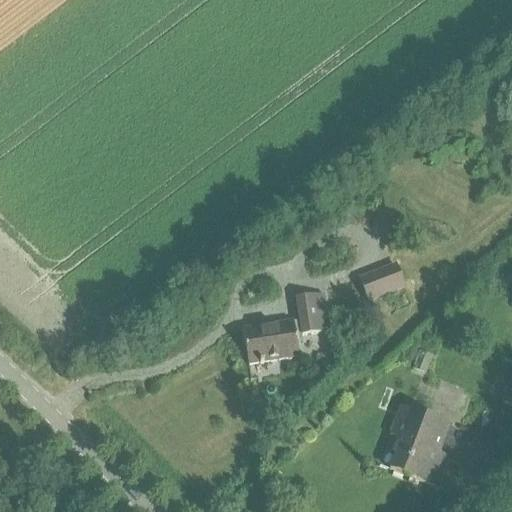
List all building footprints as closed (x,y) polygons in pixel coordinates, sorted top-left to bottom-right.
[(395,266),(358,280),(366,304),(404,290),(395,266)] [(301,337),(328,333),(323,295),(295,299),(299,322),(293,323),(292,323),(242,330),(247,366),(298,358),(294,336),(301,335),(301,337)] [(419,354),(412,372),(424,376),(431,359),(419,354)] [(511,409),(511,377),(501,405),(511,409)] [(433,489),(440,471),(433,468),(449,427),(401,408),(389,437),(400,442),(388,472),(433,489)]
